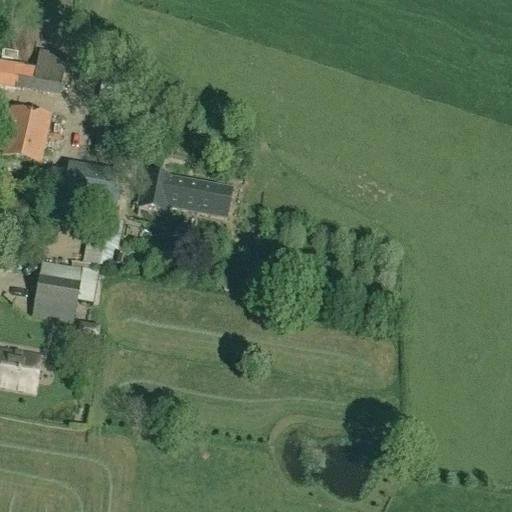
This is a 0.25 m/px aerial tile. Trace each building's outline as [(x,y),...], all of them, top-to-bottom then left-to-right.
[(0,65),(0,89),(15,93),(16,86),(60,95),(67,59),(41,54),(39,68),(16,64),(15,68),(0,65)] [(129,138),(119,135),(130,82),(101,76),(97,100),(101,100),(94,139),(97,140),(95,151),(127,159),(129,138)] [(41,164),(49,117),(11,111),(10,121),(0,118),(0,130),(8,131),(4,157),(41,164)] [(117,210),(122,172),(66,164),(62,200),(117,210)] [(146,175),(140,204),(223,219),(228,190),(146,175)] [(86,266),(111,271),(121,221),(96,216),(86,266)] [(96,275),(42,265),(34,305),(75,312),(76,303),(90,305),(96,275)] [(78,340),(96,343),(99,329),(81,327),(78,340)] [(41,358),(0,352),(0,388),(35,394),(41,358)]
